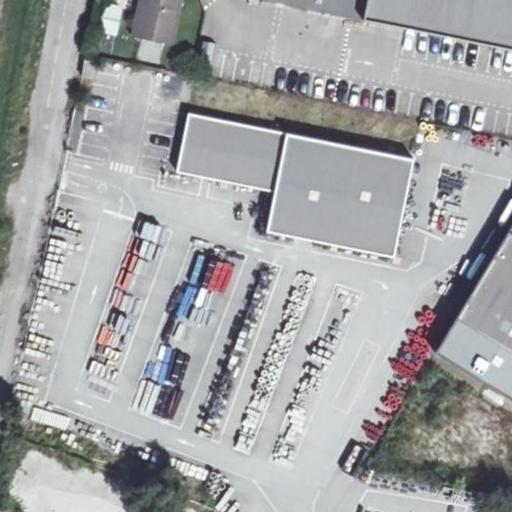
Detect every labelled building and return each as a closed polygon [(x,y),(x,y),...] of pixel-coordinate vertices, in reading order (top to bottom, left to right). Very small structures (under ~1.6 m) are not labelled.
[(138,0),(131,34),(173,43),(182,0),(138,0)] [(511,0),(284,0),(511,45),(511,0)] [(99,61),(88,59),(85,77),(95,80),(99,61)] [(414,158),(188,113),(176,171),(274,191),(267,230),(394,256),(414,158)] [(511,232),(505,228),(452,316),(511,352),(511,232)] [(221,292),(224,261),(200,259),(197,290),(221,292)] [(179,338),(145,327),(141,339),(173,352),(179,338)] [(194,345),(179,338),(173,352),(189,357),(194,345)] [(216,353),(194,345),(189,357),(173,400),(337,464),(357,413),(214,360),(216,353)] [(337,464),(325,493),(342,499),(343,494),(412,508),(413,493),(446,498),(449,480),(378,470),(353,464),(351,470),(337,464)] [(261,474),(247,469),(241,485),(254,490),(261,474)] [(283,483),(261,474),(254,490),(277,499),(283,483)]
